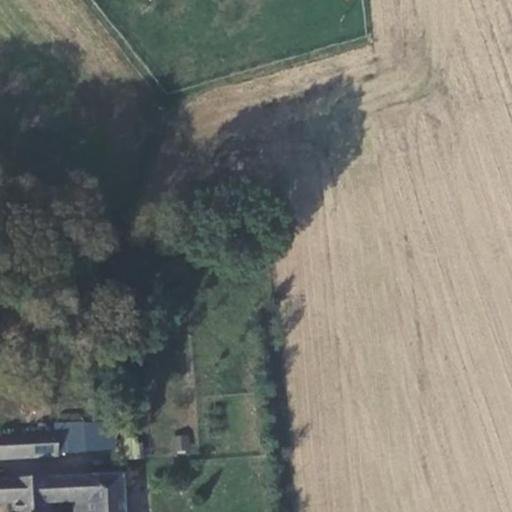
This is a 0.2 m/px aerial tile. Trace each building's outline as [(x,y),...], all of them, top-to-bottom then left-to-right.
[(292,0),(295,33),(361,25),(359,0),(292,0)] [(173,454),(190,452),(188,434),(172,435),(173,454)] [(60,442),(0,443),(0,444),(1,461),(61,458),(60,442)] [(127,511),(126,473),(94,475),(95,499),(73,500),(73,511),(127,511)] [(49,511),(49,501),(73,500),(95,499),(94,475),(0,480),(0,503),(17,503),(17,511),(49,511)]
